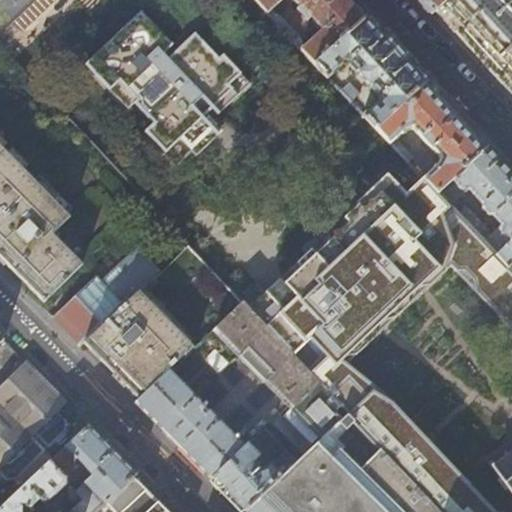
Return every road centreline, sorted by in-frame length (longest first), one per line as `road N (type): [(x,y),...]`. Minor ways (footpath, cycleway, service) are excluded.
road 1 (residential): [(0,303),(205,511)]
road 2 (residential): [(511,138),(383,0)]
